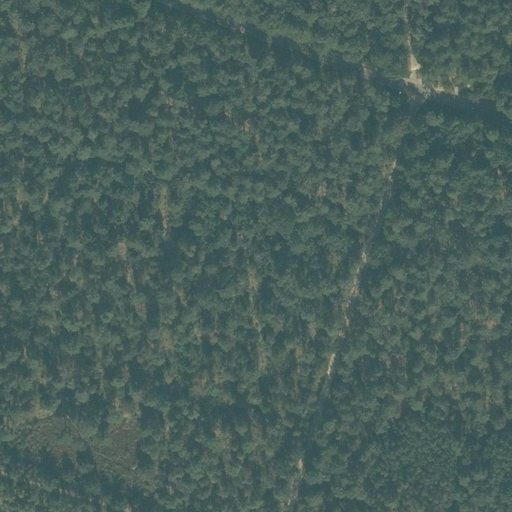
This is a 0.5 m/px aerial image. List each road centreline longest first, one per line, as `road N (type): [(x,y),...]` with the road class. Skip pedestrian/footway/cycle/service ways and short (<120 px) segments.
road 1 (track): [(367,242),(85,164)]
road 2 (track): [(287,511),(367,242)]
road 3 (tertiary): [(415,88),(169,0)]
road 4 (track): [(367,242),(415,88)]
